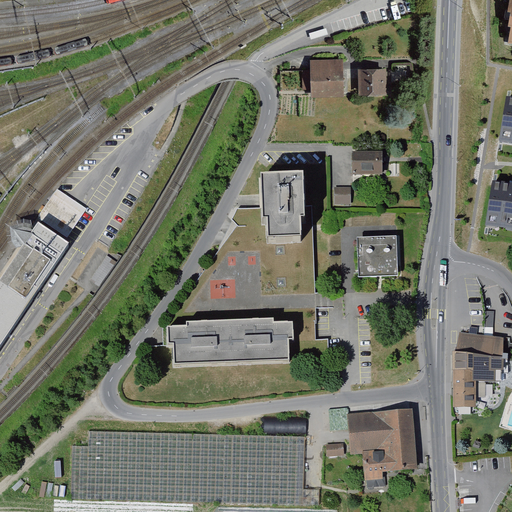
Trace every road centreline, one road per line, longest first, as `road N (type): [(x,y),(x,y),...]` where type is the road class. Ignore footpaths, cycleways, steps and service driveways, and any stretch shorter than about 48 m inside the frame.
road 1 (residential): [(437,389),(200,415),(121,410),(108,394),(111,379),(190,268),(269,110),(262,82),(248,71),(224,70),(169,101),(138,153)]
road 2 (secondary): [(437,260),(449,0)]
road 3 (unclassified): [(215,0),(171,133),(155,163),(138,153)]
road 4 (residential): [(138,153),(48,291)]
road 5 (track): [(0,484),(111,379)]
road 6 (secondary): [(437,389),(437,260)]
road 7 (secondary): [(443,511),(437,389)]
